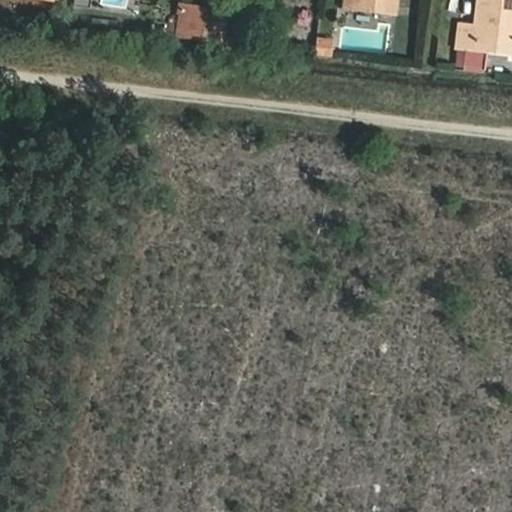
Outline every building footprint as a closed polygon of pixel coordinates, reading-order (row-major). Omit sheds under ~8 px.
[(386,0),(342,0),(341,9),(385,14),(386,0)] [(449,54),(502,60),(503,33),(511,33),(511,0),(469,0),(467,28),(452,28),(449,54)] [(172,9),(169,40),(193,43),(197,16),(197,13),(172,9)] [(213,46),(214,39),(217,18),(197,16),(193,43),(213,46)] [(511,61),(511,49),(511,33),(503,33),(502,60),(511,61)] [(323,41),(306,39),(304,56),(321,58),(323,41)]
